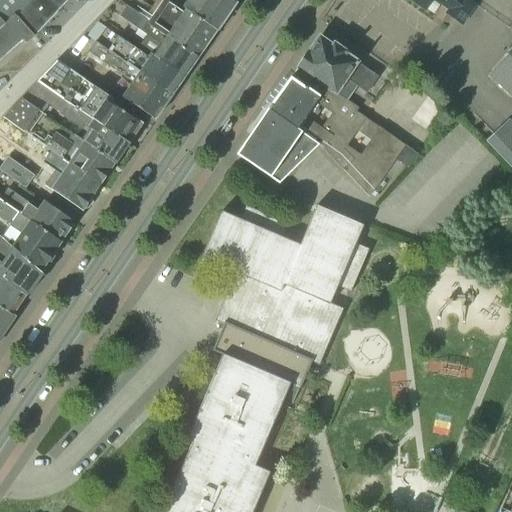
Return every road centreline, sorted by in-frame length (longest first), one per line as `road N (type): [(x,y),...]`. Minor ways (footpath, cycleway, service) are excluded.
road 1 (tertiary): [(0,443),(300,0)]
road 2 (tertiary): [(275,0),(0,404)]
road 3 (residential): [(0,106),(101,0)]
